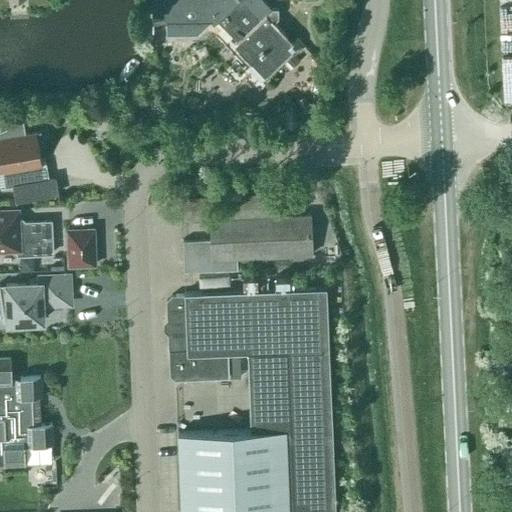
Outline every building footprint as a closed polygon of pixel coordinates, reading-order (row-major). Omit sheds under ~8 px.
[(150,0),(151,30),(152,30),(152,22),(165,22),(165,37),(197,37),(211,24),(213,26),(217,21),(242,46),(238,50),(251,63),(255,58),(269,72),(264,76),(265,77),(292,51),(297,55),(306,46),(297,37),(293,42),(271,19),(276,15),(282,20),(283,20),(263,0),(150,0)] [(108,107),(90,108),(91,126),(110,125),(108,107)] [(36,133),(41,132),(41,131),(25,134),(22,121),(0,130),(0,171),(3,172),(5,185),(1,186),(1,188),(12,186),(15,201),(57,193),(54,176),(49,177),(46,163),(41,163),(36,133)] [(271,215),(270,193),(180,198),(181,220),(210,218),(211,238),(182,239),(184,271),(238,268),(237,257),(313,253),(311,213),(271,215)] [(0,248),(17,248),(18,254),(52,253),(51,221),(26,222),(19,216),(17,216),(17,210),(0,210),(0,248)] [(94,228),(67,229),(69,265),(95,264),(94,228)] [(40,276),(40,282),(6,283),(6,284),(0,284),(0,295),(4,322),(5,322),(5,321),(8,321),(8,322),(42,320),(41,303),(70,302),(69,275),(40,276)] [(335,511),(335,509),(326,287),(257,289),(257,278),(243,279),(243,290),(184,292),(184,294),(171,295),(166,300),(168,344),(170,374),(176,378),(228,376),(227,351),(247,351),(250,428),(177,432),(179,511),(212,511),(299,509),(299,511),(335,511)] [(0,460),(4,461),(4,465),(25,465),(24,445),(32,445),(53,444),(52,423),(34,424),(32,397),(41,396),(40,376),(12,377),(11,358),(0,358),(0,460)]
